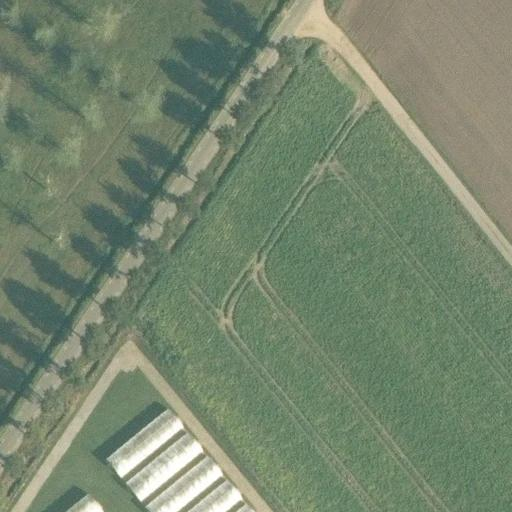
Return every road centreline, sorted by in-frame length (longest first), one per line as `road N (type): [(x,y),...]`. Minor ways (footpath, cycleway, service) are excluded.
road 1 (unclassified): [(0,466),(314,0)]
road 2 (track): [(314,0),(511,258)]
